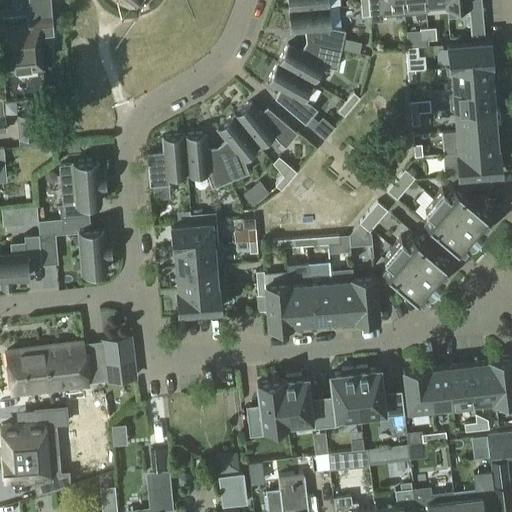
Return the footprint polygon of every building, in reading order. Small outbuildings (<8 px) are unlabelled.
[(0,131),(18,130),(20,143),(34,142),(34,137),(44,136),(41,100),(16,102),(16,99),(5,100),(6,111),(2,111),(1,95),(4,95),(4,96),(43,93),(38,30),(51,29),(49,0),(11,0),(13,8),(0,9),(0,131)] [(286,0),(287,10),(327,7),(326,0),(286,0)] [(403,13),(401,0),(367,0),(368,3),(369,15),(369,22),(382,21),(381,15),(403,13)] [(425,12),(423,0),(401,0),(403,13),(425,12)] [(446,3),(445,0),(423,0),(425,12),(426,12),(425,2),(445,0),(445,3),(446,3)] [(368,3),(359,4),(360,16),(369,15),(368,3)] [(442,21),(456,20),(454,4),(441,6),(442,21)] [(329,26),(327,7),(287,10),(289,31),(304,30),(305,41),(339,49),(344,29),(329,26)] [(434,27),(426,28),(427,39),(435,39),(434,27)] [(427,39),(426,28),(418,28),(419,40),(427,39)] [(445,66),(446,67),(491,63),(489,40),(446,44),(448,66),(445,66)] [(335,68),(339,49),(305,41),(300,51),(286,44),(276,63),(311,82),(321,65),(335,68)] [(413,57),(405,58),(406,70),(414,69),(413,57)] [(302,98),(311,82),(276,63),(266,81),(279,88),(274,97),(304,123),(316,108),(308,102),(302,98)] [(491,64),(491,63),(446,67),(447,88),(491,85),(491,84),(490,84),(488,64),(491,64)] [(415,81),(414,69),(406,70),(407,82),(415,81)] [(491,85),(447,88),(447,89),(452,89),(454,109),(492,106),(490,85),(491,85)] [(352,91),(344,100),(351,106),(358,97),(352,91)] [(343,115),(351,106),(344,100),(336,110),(343,115)] [(409,101),(410,113),(418,112),(416,100),(409,101)] [(249,101),(232,114),(257,146),(272,134),(277,139),(284,146),(296,132),(266,106),(258,113),(249,101)] [(494,127),(492,106),(454,109),(456,131),(494,128),(494,127)] [(419,124),(418,112),(410,113),(410,125),(419,124)] [(242,158),(257,146),(232,114),(216,127),(225,139),(216,146),(229,179),(247,172),(242,158)] [(495,128),(494,128),(456,131),(457,151),(455,152),(498,149),(498,148),(495,148),(494,128),(495,128)] [(229,179),(216,146),(205,147),(204,132),(182,134),(185,174),(205,172),(211,186),(229,179)] [(185,174),(182,134),(161,136),(162,151),(146,152),(149,185),(167,183),(167,176),(185,174)] [(412,143),(413,156),(422,155),(421,143),(412,143)] [(500,171),(498,149),(455,152),(457,175),(459,175),(460,187),(485,185),(484,173),(500,171)] [(97,173),(96,159),(71,161),(74,202),(58,204),(59,218),(88,215),(87,203),(100,202),(99,188),(104,187),(103,172),(97,173)] [(289,166),(281,175),(288,180),(295,171),(289,166)] [(403,168),(385,190),(395,199),(414,177),(403,168)] [(280,190),(288,180),(281,175),(273,184),(280,190)] [(269,191),(260,180),(243,193),(252,205),(269,191)] [(428,211),(422,218),(460,250),(466,242),(468,244),(484,225),(483,223),(489,216),(451,184),(445,190),(441,187),(423,207),(428,211)] [(376,201),(358,222),(368,231),(386,209),(376,201)] [(89,228),(88,215),(59,218),(61,232),(76,231),(80,272),(106,270),(104,256),(110,256),(109,240),(103,241),(102,227),(89,228)] [(214,220),(169,224),(171,247),(216,243),(214,220)] [(369,232),(368,231),(358,222),(348,234),(349,245),(370,244),(369,232)] [(254,228),(246,228),(247,240),(255,240),(254,228)] [(441,273),(448,265),(410,233),(404,240),(399,236),(382,256),(387,260),(381,267),(419,299),(425,292),(427,293),(443,274),(441,273)] [(0,253),(0,285),(14,284),(14,278),(27,277),(27,265),(40,264),(38,234),(23,235),(23,241),(9,242),(9,253),(0,253)] [(338,234),(326,235),(327,244),(338,243),(338,234)] [(327,244),(326,235),(314,236),(314,245),(327,244)] [(295,237),(282,238),(283,247),(295,246),(295,237)] [(283,247),(282,238),(271,239),(271,248),(283,247)] [(256,252),(255,240),(247,240),(248,252),(256,252)] [(216,244),(216,243),(171,247),(174,247),(175,267),(174,267),(174,268),(223,264),(223,263),(213,264),(212,244),(216,244)] [(225,286),(223,264),(174,268),(174,269),(175,269),(177,288),(175,289),(175,290),(225,286)] [(254,272),(255,284),(263,283),(262,271),(254,272)] [(373,274),(351,276),(354,319),(377,317),(375,301),(388,300),(386,275),(373,276),(373,274)] [(354,319),(351,276),(350,276),(350,278),(329,280),(333,318),(353,316),(353,319),(354,319)] [(333,318),(329,280),(308,282),(311,321),(312,321),(312,320),(333,318)] [(290,324),(286,281),(264,283),(267,326),(290,324)] [(311,321),(308,282),(287,284),(287,281),(286,281),(290,324),(291,324),(290,321),(310,320),(311,321)] [(264,295),(263,283),(255,284),(256,296),(264,295)] [(225,286),(175,290),(177,312),(219,308),(217,287),(225,286)] [(130,356),(128,336),(102,339),(104,359),(130,356)] [(81,341),(5,351),(8,371),(83,362),(81,341)] [(511,398),(511,362),(511,355),(489,358),(494,403),(495,403),(495,400),(511,398)] [(133,377),(130,356),(104,359),(107,380),(133,377)] [(494,403),(489,358),(488,358),(488,360),(468,363),(468,362),(473,405),(494,403)] [(83,362),(8,371),(10,392),(86,382),(83,362)] [(473,405),(468,362),(467,362),(467,363),(446,365),(451,408),(473,405)] [(366,365),(352,367),(359,419),(403,413),(400,390),(381,393),(378,367),(366,369),(366,365)] [(430,410),(424,365),(402,368),(407,413),(430,410)] [(451,408),(446,365),(426,368),(425,365),(424,365),(430,410),(451,408)] [(359,419),(352,367),(340,368),(340,372),(329,373),(331,395),(319,397),(322,427),(336,425),(335,422),(359,419)] [(322,427),(319,397),(308,398),(305,376),(300,377),(299,373),(284,375),(285,378),(280,379),(285,423),(300,421),(302,429),(322,427)] [(285,423),(280,379),(256,382),(259,404),(246,406),(250,435),(265,433),(264,425),(285,423)] [(34,423),(1,425),(3,452),(56,448),(56,443),(54,423),(66,422),(64,406),(33,409),(34,423)] [(487,420),(475,421),(476,429),(488,428),(487,420)] [(476,429),(475,421),(463,423),(464,431),(476,429)] [(444,431),(432,432),(433,440),(445,439),(444,431)] [(433,440),(432,432),(420,433),(421,441),(433,440)] [(489,462),(511,459),(511,432),(486,435),(489,462)] [(229,436),(207,439),(210,457),(231,454),(229,436)] [(405,444),(406,455),(406,458),(425,456),(424,442),(421,443),(405,444)] [(391,446),(365,449),(366,459),(392,457),(391,446)] [(3,456),(5,479),(38,476),(40,493),(68,484),(67,471),(58,472),(56,448),(3,452),(3,456)] [(163,449),(148,451),(150,472),(148,472),(153,511),(171,510),(163,449)] [(305,511),(301,474),(293,468),(292,457),(260,461),(261,472),(275,470),(277,489),(264,490),(264,497),(262,498),(263,508),(266,508),(265,511),(305,511)] [(182,471),(177,474),(175,479),(178,484),(184,486),(189,483),(190,478),(188,473),(182,471)] [(490,474),(494,511),(509,511),(505,472),(490,474)] [(241,473),(216,476),(220,506),(244,503),(241,473)] [(428,486),(410,488),(412,511),(453,511),(452,499),(430,501),(428,486)] [(394,505),(372,508),(372,511),(412,511),(410,488),(393,490),(394,505)] [(348,495),(331,497),(332,511),(372,511),(372,508),(350,511),(348,495)] [(481,511),(480,495),(452,499),(453,511),(481,511)] [(101,502),(101,511),(116,511),(115,500),(101,502)]
